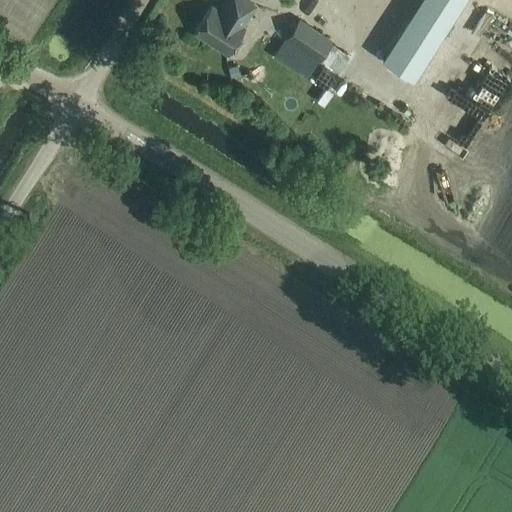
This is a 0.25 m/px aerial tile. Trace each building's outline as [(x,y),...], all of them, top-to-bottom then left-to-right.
[(240,23),(253,3),(249,0),(224,0),(218,9),(210,4),(193,29),(227,51),(243,25),(240,23)] [(431,58),(465,2),(461,0),(424,0),(400,39),(384,65),(398,73),(415,84),(431,58)] [(320,58),(333,38),(299,16),(286,35),(320,58)] [(289,46),(263,31),(258,40),(283,55),(289,46)] [(197,67),(205,57),(172,33),(165,43),(197,67)] [(259,43),(255,50),(307,81),(319,63),(300,52),(293,63),(259,43)] [(240,76),(237,66),(228,68),(230,78),(240,76)]
